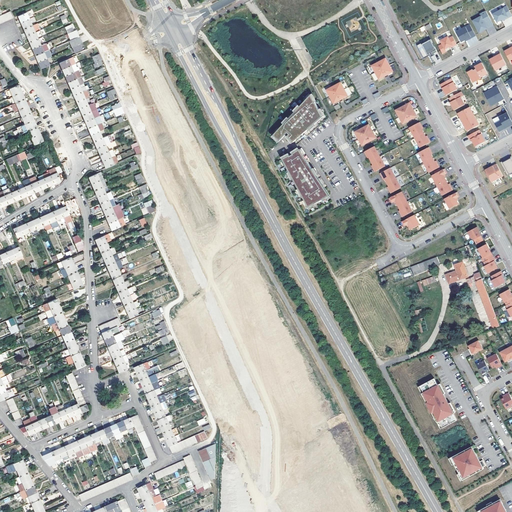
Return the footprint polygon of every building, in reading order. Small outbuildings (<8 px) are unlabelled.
[(508,18),(511,16),(507,7),(493,15),(497,23),(501,21),(508,18)] [(26,12),(18,16),(21,22),(29,19),(26,12)] [(488,29),(494,26),(486,12),(480,15),(481,17),(473,22),(480,34),(486,30),(486,29),(487,28),(488,29)] [(32,25),(29,19),(21,22),(24,29),(32,25)] [(32,25),(24,29),(27,36),(35,32),(38,31),(35,24),(32,25)] [(470,26),(456,33),(461,43),(467,40),(467,41),(476,36),(470,26)] [(38,39),(35,32),(27,36),(30,42),(38,39)] [(77,38),(71,40),(69,41),(70,43),(72,47),(80,44),(82,43),(79,37),(77,38)] [(438,47),(442,54),(446,52),(445,50),(452,46),(453,47),(456,45),(452,37),(449,39),(448,37),(440,41),(442,45),(438,47)] [(38,39),(30,42),(32,47),(33,49),(41,46),(38,39)] [(433,55),(438,53),(431,41),(418,48),(423,58),(430,55),(431,58),(434,56),(433,55)] [(82,50),(80,44),(72,47),(75,53),(82,50)] [(36,56),(44,52),(43,52),(45,51),(44,48),(42,49),(41,46),(33,49),(34,51),(36,56)] [(44,52),(36,56),(38,60),(38,62),(47,59),(51,57),(48,50),(44,52)] [(506,65),(500,53),(495,55),(496,56),(494,58),(489,60),(495,70),(506,65)] [(102,60),(100,54),(99,54),(93,57),(95,63),(101,61),(102,60)] [(74,65),(71,58),(60,63),(63,70),(74,65)] [(386,58),(372,66),(379,80),(394,72),(386,58)] [(47,59),(38,62),(39,64),(41,69),(50,65),(47,59)] [(75,64),(74,65),(63,70),(66,76),(78,71),(79,71),(79,70),(78,68),(77,67),(76,68),(75,64)] [(488,74),(482,64),(474,68),(476,70),(473,71),(473,70),(467,73),(473,84),(481,79),(481,78),(488,74)] [(79,71),(78,71),(66,76),(69,83),(81,77),(79,71)] [(84,84),(81,77),(69,83),(71,89),(84,84)] [(451,79),(440,85),(443,89),(444,88),(445,92),(444,92),(446,96),(457,90),(451,79)] [(341,83),(327,90),(334,104),(348,96),(341,83)] [(87,90),(84,84),(71,89),(74,96),(83,92),(87,90)] [(21,90),(19,85),(10,89),(13,96),(22,92),(21,90)] [(497,86),(484,93),(491,106),(504,99),(497,86)] [(77,102),(86,99),(90,97),(87,90),(83,92),(74,96),(77,102)] [(23,94),(22,92),(13,96),(16,103),(25,99),(23,94)] [(455,111),(465,106),(460,98),(463,97),(461,93),(449,99),(451,103),(455,111)] [(273,136),(280,142),(288,133),(290,135),(288,137),(293,143),(323,117),(311,95),(273,136)] [(27,104),(25,99),(16,103),(11,105),(15,112),(19,110),(28,106),(27,104)] [(89,105),(86,99),(77,102),(80,109),(89,105)] [(114,109),(119,107),(122,106),(120,101),(116,104),(112,106),(113,110),(114,110),(114,109)] [(410,103),(395,111),(403,125),(417,117),(410,103)] [(91,112),(89,105),(80,109),(83,115),(91,112)] [(29,108),(28,106),(19,110),(22,117),(31,113),(29,108)] [(114,110),(117,116),(125,113),(122,106),(119,107),(114,109),(114,110)] [(459,120),(461,124),(475,116),(470,107),(459,114),(460,116),(461,116),(462,118),(461,119),(459,120)] [(94,118),(91,112),(83,115),(86,122),(94,118)] [(34,120),(31,113),(22,117),(23,118),(24,122),(25,124),(34,120)] [(499,132),(511,125),(511,121),(508,113),(499,118),(501,122),(495,125),(499,132)] [(98,117),(94,118),(86,122),(89,128),(97,125),(101,123),(98,116),(98,117)] [(475,116),(461,124),(464,128),(466,127),(466,126),(468,128),(467,129),(468,131),(480,125),(475,116)] [(38,127),(34,120),(25,124),(17,127),(20,134),(28,131),(38,127)] [(97,125),(89,128),(91,132),(92,135),(100,131),(104,130),(101,123),(97,125)] [(420,123),(409,128),(415,138),(424,133),(422,130),(421,129),(420,127),(421,126),(420,123)] [(368,125),(354,133),(361,147),(375,139),(368,125)] [(41,134),(38,127),(28,131),(31,138),(41,134)] [(103,138),(100,131),(92,135),(92,137),(94,141),(103,138)] [(479,131),(468,137),(470,141),(472,140),(476,147),(485,142),(479,131)] [(424,133),(415,138),(420,148),(430,143),(428,139),(427,140),(426,138),(426,137),(424,133)] [(44,141),(41,134),(31,138),(34,145),(44,141)] [(103,138),(106,144),(113,141),(110,135),(103,138)] [(106,144),(103,138),(94,141),(97,148),(106,144)] [(0,148),(1,151),(4,150),(8,148),(5,141),(0,143),(0,148)] [(108,148),(106,144),(97,148),(96,148),(97,151),(99,151),(100,154),(110,150),(109,148),(108,148)] [(373,147),(365,152),(366,156),(368,155),(369,157),(369,158),(371,161),(380,157),(375,147),(373,147)] [(429,148),(418,153),(424,163),(433,158),(431,155),(430,154),(429,152),(431,151),(429,148)] [(112,149),(110,150),(100,154),(103,161),(112,157),(115,156),(112,149)] [(330,196),(300,150),(292,154),(293,155),(290,157),(290,155),(282,159),(308,208),(330,196)] [(112,157),(103,161),(106,167),(114,164),(112,157)] [(380,157),(371,161),(373,165),(374,166),(375,168),(373,169),(375,172),(385,167),(380,157)] [(511,173),(511,157),(500,163),(507,176),(511,173)] [(433,158),(424,163),(429,173),(439,168),(438,164),(436,165),(435,163),(435,162),(433,158)] [(489,169),(485,171),(492,183),(503,177),(497,165),(493,167),(493,168),(494,168),(491,170),(490,169),(489,169)] [(49,172),(51,175),(54,184),(61,181),(58,174),(55,168),(49,171),(49,172)] [(389,169),(380,174),(382,177),(384,176),(385,178),(385,179),(387,183),(396,178),(391,168),(389,169)] [(441,171),(432,176),(437,186),(446,181),(444,178),(444,176),(443,176),(445,175),(447,174),(445,169),(441,171)] [(100,172),(89,177),(92,184),(103,179),(100,172)] [(51,175),(44,178),(48,186),(54,184),(51,175)] [(36,176),(29,179),(35,192),(41,189),(38,181),(36,176)] [(40,180),(38,181),(41,189),(48,186),(44,178),(40,180)] [(396,178),(387,183),(389,186),(390,188),(391,189),(389,190),(391,194),(401,188),(396,178)] [(23,182),(24,187),(28,195),(29,197),(32,195),(31,194),(35,192),(29,179),(23,182)] [(106,185),(103,179),(92,184),(95,190),(106,185)] [(446,181),(437,186),(443,196),(453,190),(451,187),(450,187),(449,185),(448,185),(446,181)] [(106,185),(95,190),(98,196),(109,191),(106,185)] [(198,186),(176,196),(181,209),(190,205),(188,200),(193,198),(196,202),(204,199),(198,186)] [(24,187),(18,190),(21,198),(28,195),(24,187)] [(18,190),(11,193),(15,201),(21,198),(18,190)] [(112,198),(109,191),(98,196),(101,203),(112,198)] [(3,192),(0,193),(0,202),(2,207),(8,204),(5,195),(3,192)] [(402,192),(390,199),(392,203),(394,202),(396,201),(396,202),(397,203),(399,206),(407,202),(402,192)] [(457,192),(444,199),(450,209),(458,204),(457,201),(456,200),(456,199),(457,198),(459,197),(457,192)] [(11,193),(5,195),(8,204),(15,201),(11,193)] [(146,207),(147,206),(151,204),(152,204),(150,197),(141,201),(143,208),(146,207)] [(112,198),(101,203),(104,210),(115,205),(112,198)] [(219,201),(205,206),(211,222),(215,220),(214,219),(225,214),(219,201)] [(407,202),(399,206),(401,210),(401,211),(402,213),(401,214),(403,217),(413,212),(407,202)] [(115,205),(104,210),(106,216),(119,211),(116,204),(115,205)] [(66,206),(60,209),(63,217),(70,214),(66,206)] [(60,209),(53,211),(57,220),(63,217),(60,209)] [(193,210),(184,214),(189,226),(198,222),(193,210)] [(52,227),(59,224),(57,220),(53,211),(46,214),(50,223),(52,227)] [(119,211),(106,216),(102,218),(104,222),(108,220),(109,223),(122,217),(119,211)] [(45,230),(52,227),(50,223),(46,214),(40,217),(43,225),(45,229),(45,230)] [(415,215),(402,222),(404,226),(407,225),(408,224),(409,225),(409,226),(411,230),(420,225),(415,215)] [(40,217),(33,220),(37,228),(43,225),(40,217)] [(122,217),(109,223),(112,229),(125,224),(122,217)] [(33,220),(27,223),(30,231),(32,236),(39,233),(38,232),(37,228),(33,220)] [(27,223),(20,226),(23,234),(30,231),(27,223)] [(13,229),(17,237),(23,234),(20,226),(13,229)] [(200,226),(191,230),(195,240),(205,236),(200,226)] [(474,240),(477,244),(483,241),(481,237),(481,236),(480,233),(479,232),(480,232),(477,227),(468,232),(471,238),(474,240)] [(108,233),(95,239),(98,246),(107,242),(111,240),(108,233)] [(82,246),(84,245),(82,240),(75,243),(79,251),(84,249),(82,246)] [(107,242),(98,246),(101,252),(109,249),(107,242)] [(484,262),(493,257),(491,253),(490,254),(489,250),(488,250),(489,249),(486,245),(478,249),(483,258),(482,258),(484,262)] [(12,249),(16,258),(22,255),(19,246),(12,249)] [(6,252),(9,261),(16,258),(12,249),(6,252)] [(112,255),(109,249),(101,252),(104,259),(112,255)] [(211,250),(202,254),(208,268),(217,264),(211,250)] [(0,254),(0,257),(3,264),(9,261),(6,252),(0,254)] [(244,262),(240,253),(227,259),(231,268),(244,262)] [(115,262),(112,255),(104,259),(103,259),(104,262),(105,262),(107,265),(115,262)] [(74,264),(71,257),(62,261),(65,268),(74,264)] [(438,257),(414,266),(416,270),(434,264),(435,267),(441,265),(438,257)] [(493,257),(484,262),(486,266),(484,267),(488,274),(498,268),(496,265),(495,264),(494,262),(495,261),(493,257)] [(118,268),(115,262),(107,265),(109,270),(110,272),(118,268)] [(464,262),(456,265),(458,271),(447,274),(449,283),(469,276),(464,262)] [(77,271),(74,264),(65,268),(68,275),(77,271)] [(221,267),(210,272),(215,286),(227,281),(221,267)] [(121,275),(118,268),(110,272),(111,274),(113,279),(121,275)] [(80,278),(77,271),(68,275),(71,282),(80,278)] [(501,271),(491,276),(493,280),(492,281),(496,288),(505,282),(503,278),(502,276),(503,275),(501,271)] [(500,326),(480,273),(476,274),(477,276),(475,277),(493,328),(500,326)] [(124,281),(121,275),(113,279),(115,285),(124,281)] [(83,285),(80,278),(71,282),(74,289),(83,285)] [(261,289),(256,279),(247,284),(247,285),(240,289),(245,298),(252,295),(252,294),(261,289)] [(127,288),(124,281),(115,285),(118,292),(127,288)] [(228,285),(217,290),(223,303),(225,302),(234,298),(228,285)] [(121,298),(129,295),(127,288),(118,292),(120,296),(119,296),(120,299),(121,298)] [(505,302),(507,305),(511,302),(511,295),(511,294),(509,290),(500,294),(504,302),(505,302)] [(113,303),(120,301),(118,294),(111,296),(113,303)] [(132,301),(129,295),(121,298),(122,300),(124,305),(132,301)] [(237,297),(234,298),(225,302),(231,317),(244,311),(237,297)] [(59,306),(56,299),(48,302),(51,309),(59,306)] [(135,308),(132,301),(124,305),(127,311),(135,308)] [(62,312),(59,306),(51,309),(45,311),(48,318),(54,316),(62,312)] [(138,314),(135,308),(127,311),(130,318),(138,314)] [(65,319),(62,312),(54,316),(57,322),(65,319)] [(68,325),(65,319),(57,322),(60,329),(68,325)] [(158,329),(162,327),(163,329),(167,327),(165,320),(160,322),(161,324),(156,326),(158,329)] [(71,332),(68,325),(60,329),(63,336),(71,332)] [(250,325),(239,330),(243,340),(253,336),(250,329),(252,328),(250,325)] [(160,335),(165,333),(169,331),(167,327),(163,329),(158,331),(160,335)] [(105,339),(113,335),(111,332),(113,332),(112,329),(110,330),(110,329),(108,330),(105,331),(102,332),(103,336),(103,337),(104,339),(105,339)] [(211,334),(209,330),(190,338),(193,345),(200,342),(201,346),(212,342),(209,335),(211,334)] [(74,339),(71,332),(63,336),(66,342),(74,339)] [(114,337),(113,335),(105,339),(107,346),(116,342),(118,341),(116,336),(114,337)] [(167,335),(161,338),(164,344),(170,342),(167,335)] [(77,345),(74,339),(66,342),(68,349),(77,345)] [(256,340),(242,346),(248,360),(262,354),(256,340)] [(479,340),(469,346),(470,348),(471,350),(472,351),(470,352),(472,355),(480,351),(484,349),(479,340)] [(119,349),(116,342),(107,346),(110,352),(119,349)] [(77,345),(68,349),(69,349),(67,350),(68,353),(70,352),(71,355),(80,352),(78,348),(79,348),(77,345)] [(113,359),(122,355),(125,354),(122,347),(119,349),(110,352),(113,359)] [(500,352),(505,362),(508,361),(509,360),(510,361),(511,359),(511,356),(507,348),(500,352)] [(81,355),(80,352),(71,355),(66,358),(68,364),(74,362),(82,358),(81,355)] [(488,358),(493,368),(496,366),(497,365),(498,365),(499,367),(503,365),(497,354),(488,358)] [(124,362),(122,355),(113,359),(116,366),(124,362)] [(84,361),(82,358),(74,362),(77,368),(85,365),(84,361)] [(260,358),(250,363),(255,374),(265,369),(260,358)] [(477,364),(483,376),(486,374),(485,372),(486,372),(487,371),(490,370),(484,360),(477,364)] [(127,369),(124,362),(116,366),(119,372),(127,369)] [(138,374),(146,370),(150,369),(147,362),(135,367),(138,374)] [(185,368),(178,372),(180,378),(188,374),(185,368)] [(149,377),(146,370),(138,374),(138,376),(141,380),(149,377)] [(229,374),(218,379),(223,390),(234,385),(229,374)] [(5,375),(4,375),(0,377),(0,385),(3,384),(8,382),(5,375)] [(152,383),(149,377),(141,380),(143,387),(152,383)] [(434,378),(420,386),(424,392),(423,393),(439,421),(443,428),(457,420),(453,414),(454,413),(447,400),(445,400),(445,399),(444,397),(445,397),(444,394),(445,393),(440,384),(438,385),(434,378)] [(157,381),(152,383),(143,387),(146,394),(154,390),(159,388),(160,388),(157,381)] [(420,386),(418,387),(441,429),(443,428),(439,421),(423,393),(424,392),(420,386)] [(12,388),(6,391),(9,397),(15,395),(12,388)] [(159,388),(154,390),(146,394),(148,398),(149,400),(157,397),(157,395),(161,393),(159,388)] [(9,397),(6,391),(0,393),(0,399),(0,401),(5,399),(9,397)] [(504,398),(501,399),(506,409),(511,405),(511,398),(509,393),(506,395),(507,396),(506,397),(504,398)] [(160,403),(157,397),(149,400),(152,407),(160,403)] [(71,406),(75,415),(82,412),(80,407),(78,404),(78,403),(71,406)] [(160,403),(152,407),(155,414),(163,410),(160,403)] [(250,419),(243,404),(234,408),(235,411),(226,415),(230,424),(239,420),(241,424),(250,419)] [(56,408),(62,420),(68,417),(65,409),(63,405),(56,408)] [(65,409),(68,417),(75,415),(71,406),(65,409)] [(55,423),(62,420),(56,408),(56,407),(50,410),(52,415),(55,423)] [(166,416),(163,410),(155,414),(158,420),(166,416)] [(32,424),(36,432),(39,430),(42,429),(38,421),(36,415),(29,418),(30,419),(32,424)] [(45,418),(49,426),(55,423),(52,415),(45,418)] [(169,415),(166,416),(158,420),(161,427),(169,423),(168,421),(171,420),(169,415)] [(38,421),(42,429),(49,426),(45,418),(38,421)] [(131,418),(124,420),(128,429),(135,426),(134,424),(133,421),(131,418)] [(23,422),(25,426),(29,435),(33,433),(36,432),(32,424),(30,419),(23,422)] [(124,420),(118,423),(122,432),(127,429),(128,429),(124,420)] [(118,423),(111,426),(115,435),(117,440),(124,437),(123,435),(122,432),(118,423)] [(172,430),(169,423),(161,427),(164,433),(172,430)] [(111,426),(105,429),(109,438),(115,435),(111,426)] [(105,429),(98,432),(102,440),(109,438),(105,429)] [(175,436),(172,430),(164,433),(167,440),(175,436)] [(98,432),(92,435),(95,443),(102,440),(98,432)] [(334,433),(320,439),(323,447),(321,447),(322,449),(320,450),(333,478),(335,477),(340,487),(356,480),(345,457),(348,455),(340,438),(337,439),(334,433)] [(92,435),(85,438),(91,451),(98,449),(95,443),(92,435)] [(178,443),(175,436),(167,440),(170,446),(173,445),(176,444),(178,443)] [(85,438),(79,441),(85,454),(91,451),(85,438)] [(79,441),(72,444),(76,452),(78,457),(85,454),(79,441)] [(72,444),(66,446),(69,455),(76,452),(72,444)] [(212,459),(216,457),(216,444),(211,446),(207,448),(208,452),(210,456),(212,459)] [(66,446),(59,449),(63,458),(69,455),(66,446)] [(465,450),(451,458),(454,464),(456,463),(461,473),(459,474),(463,480),(484,469),(483,467),(485,466),(483,461),(480,462),(479,461),(478,461),(477,460),(477,459),(478,458),(473,448),(466,452),(465,450)] [(59,449),(52,452),(56,461),(63,458),(59,449)] [(212,480),(215,478),(216,457),(212,459),(204,463),(212,480)] [(25,464),(22,459),(14,463),(17,470),(25,466),(25,464)] [(17,470),(14,463),(7,466),(10,473),(17,470)] [(25,466),(17,470),(20,476),(28,473),(25,466)] [(137,466),(130,469),(133,476),(140,473),(137,466)] [(28,473),(20,476),(16,478),(19,484),(31,479),(28,473)] [(31,479),(19,484),(18,485),(21,491),(26,489),(34,486),(32,480),(31,479)] [(187,489),(193,486),(191,481),(185,483),(187,489)] [(150,483),(138,488),(141,495),(153,489),(150,483)] [(34,486),(26,489),(28,496),(37,492),(34,486)] [(153,489),(141,495),(144,501),(156,496),(153,489)] [(37,492),(28,496),(31,502),(40,499),(38,494),(37,492)] [(156,496),(144,501),(147,508),(159,503),(162,501),(159,495),(156,496)] [(40,499),(31,502),(33,506),(34,509),(43,505),(40,499)] [(505,510),(500,500),(479,511),(504,511),(505,510)] [(112,504),(115,511),(116,511),(122,510),(121,508),(120,504),(118,501),(114,503),(112,504)] [(345,501),(331,507),(333,511),(355,511),(353,506),(348,509),(345,501)] [(240,502),(239,511),(251,511),(252,503),(240,502)] [(159,503),(147,508),(148,511),(155,511),(158,511),(162,509),(159,503)]
